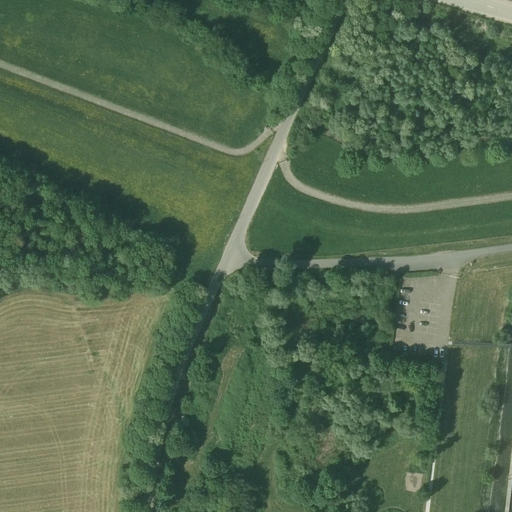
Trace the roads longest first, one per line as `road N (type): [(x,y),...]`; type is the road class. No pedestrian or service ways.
road 1 (track): [(0,65),(232,153),(285,123)]
road 2 (unclassified): [(227,258),(259,266),(511,248)]
road 3 (unclassified): [(342,0),(227,258)]
road 4 (unclassified): [(227,258),(178,370),(147,511)]
